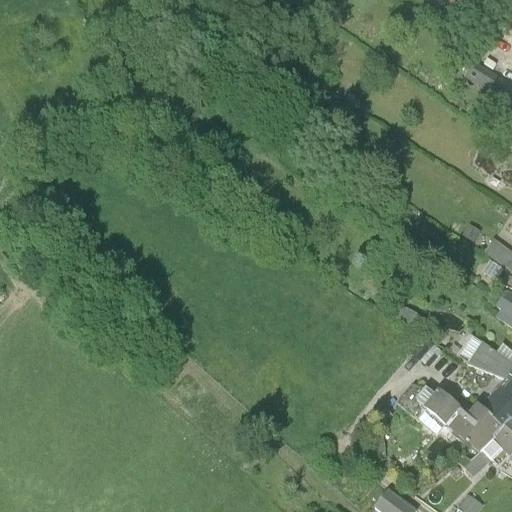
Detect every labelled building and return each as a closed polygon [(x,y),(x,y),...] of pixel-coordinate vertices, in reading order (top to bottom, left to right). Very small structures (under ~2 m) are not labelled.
[(511,84),(502,79),(507,70),(480,55),(466,82),(511,107),(511,84)] [(489,117),(464,99),(458,108),(483,126),(489,117)] [(511,259),(503,271),(511,276),(511,259)] [(511,281),(505,277),(498,286),(511,295),(511,281)] [(511,301),(505,296),(497,306),(511,318),(511,301)] [(420,319),(400,306),(392,317),(398,321),(397,323),(412,333),(420,319)] [(511,318),(497,306),(494,309),(499,313),(495,319),(511,332),(511,318)] [(511,375),(511,370),(481,349),(468,368),(505,384),(508,381),(511,375)] [(505,384),(481,412),(479,410),(469,420),(440,396),(427,414),(480,458),(511,422),(511,385),(508,381),(505,384)] [(440,396),(414,389),(399,407),(419,425),(427,414),(440,396)] [(511,422),(480,458),(489,466),(496,472),(506,460),(511,465),(511,422)] [(480,458),(473,467),(466,461),(459,469),(473,484),(489,466),(480,458)] [(412,511),(389,495),(375,511),(412,511)]
